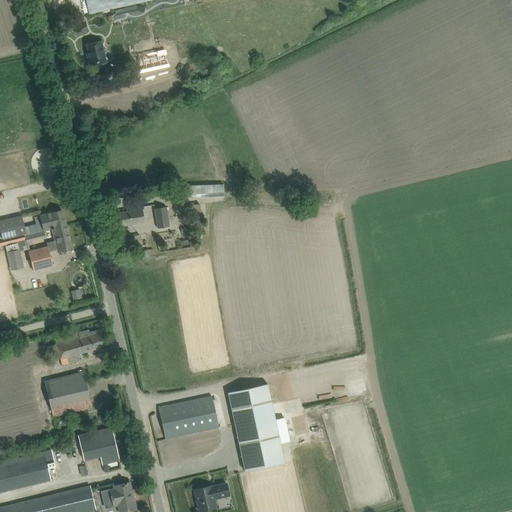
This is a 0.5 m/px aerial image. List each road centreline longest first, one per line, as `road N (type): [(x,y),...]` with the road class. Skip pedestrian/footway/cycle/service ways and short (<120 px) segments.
road 1 (unclassified): [(112,307),(32,0)]
road 2 (unclassified): [(162,511),(112,307)]
